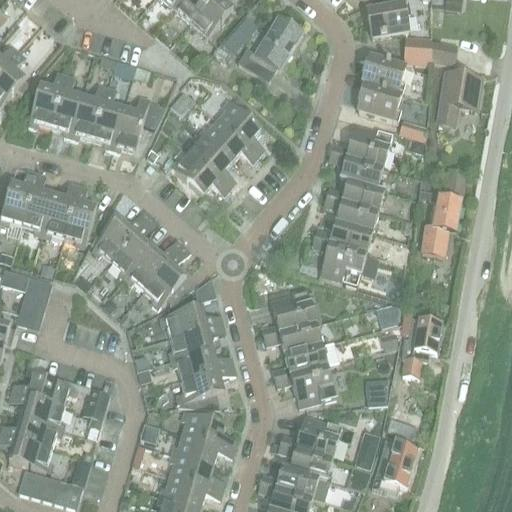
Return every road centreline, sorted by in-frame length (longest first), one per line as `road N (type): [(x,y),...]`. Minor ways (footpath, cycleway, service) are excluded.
road 1 (unclassified): [(425,511),(462,369),(511,61)]
road 2 (residential): [(242,268),(251,241),(307,179),(342,62),(339,30),(304,0)]
road 3 (residential): [(108,511),(136,417),(126,373),(48,350),(62,295)]
road 4 (residential): [(242,268),(216,256),(132,185),(0,145)]
road 5 (residential): [(240,511),(266,414),(232,298),(242,268)]
